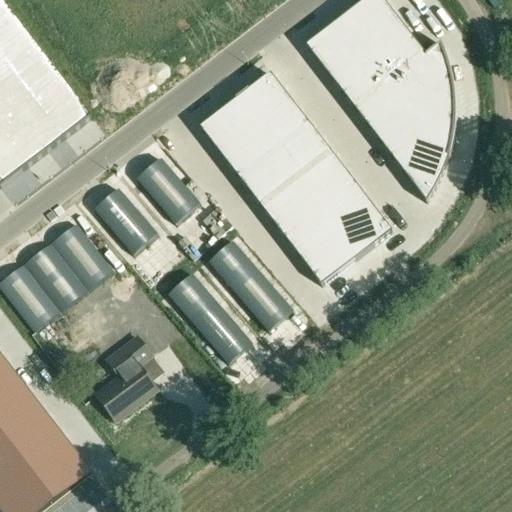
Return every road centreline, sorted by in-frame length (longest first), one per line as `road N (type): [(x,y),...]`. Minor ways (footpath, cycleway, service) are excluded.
road 1 (unclassified): [(500,143),(481,201),(446,252),(110,511)]
road 2 (unclassified): [(314,0),(0,240)]
road 3 (unclassified): [(500,143),(495,62),(464,0)]
